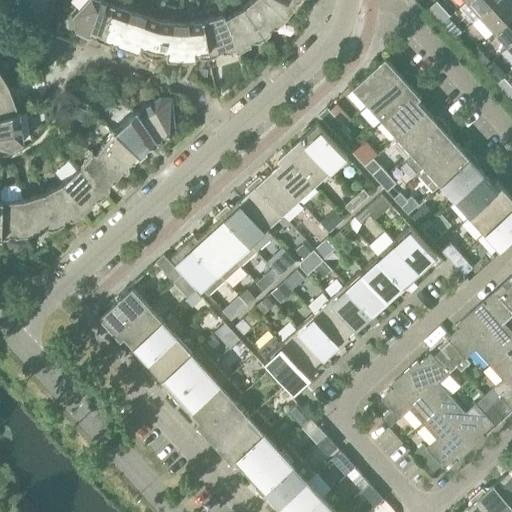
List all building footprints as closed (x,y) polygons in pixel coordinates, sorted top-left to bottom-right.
[(95,36),(101,37),(110,2),(109,2),(104,0),(85,0),(72,15),(74,28),(87,33),(90,31),(93,32),(95,36)] [(249,0),(243,6),(241,7),(263,36),(268,32),(269,28),(272,25),(274,27),(285,17),(266,0),(249,0)] [(297,0),(266,0),(285,17),(293,6),(292,4),(294,1),(297,0)] [(482,14),(497,0),(466,0),(460,6),(474,21),(482,14)] [(511,0),(497,0),(482,14),(495,29),(511,13),(511,0)] [(113,42),(122,45),(137,12),(113,3),(110,2),(101,37),(106,39),(110,38),(113,39),(113,42)] [(236,47),(235,47),(237,51),(249,44),(249,41),(252,40),(257,40),(263,36),(241,7),(224,17),(236,47)] [(143,52),(149,54),(157,19),(137,12),(122,45),(135,49),(137,48),(141,49),(143,52)] [(222,51),(235,47),(236,47),(224,17),(222,13),(203,19),(201,20),(208,55),(214,54),(217,50),(220,49),(222,51)] [(511,13),(495,29),(509,44),(511,41),(511,13)] [(450,18),(441,26),(453,39),(462,31),(450,18)] [(179,22),(157,19),(149,54),(156,55),(160,53),(164,54),(164,56),(179,58),(180,58),(180,22),(179,22)] [(208,55),(201,20),(180,22),(180,58),(193,57),(194,54),(196,54),(202,56),(208,55)] [(478,47),(468,56),(481,70),(491,61),(478,47)] [(354,87),(368,103),(397,77),(389,68),(393,64),(387,57),(354,87)] [(368,103),(383,119),(416,90),(410,83),(406,86),(397,77),(368,103)] [(0,116),(17,111),(7,84),(0,88),(0,116)] [(383,119),(397,135),(427,109),(419,100),(422,97),(416,90),(383,119)] [(134,111),(133,111),(154,141),(158,139),(160,135),(163,133),(166,135),(174,130),(170,97),(160,97),(134,111)] [(328,124),(336,133),(342,127),(352,118),(338,103),(331,109),(328,106),(319,114),(328,124)] [(84,110),(76,106),(71,116),(79,120),(84,110)] [(405,158),(405,159),(445,122),(439,116),(436,119),(427,109),(397,135),(391,141),(406,157),(405,158)] [(22,140),(17,111),(0,116),(0,145),(10,148),(22,140)] [(111,130),(138,154),(145,149),(144,146),(147,144),(151,143),(154,141),(133,111),(112,130),(111,130)] [(314,133),(305,141),(331,170),(347,155),(318,122),(311,129),(314,133)] [(451,129),(445,122),(405,159),(419,175),(456,141),(448,132),(451,129)] [(357,143),(342,127),(336,133),(345,143),(351,149),(357,143)] [(138,154),(111,130),(95,152),(94,153),(121,170),(125,172),(128,168),(128,164),(130,161),(133,162),(138,154)] [(292,145),(285,152),(315,185),(331,170),(305,141),(296,149),(292,145)] [(465,151),(456,141),(419,175),(433,191),(441,184),(442,184),(475,155),(468,148),(465,151)] [(78,167),(77,168),(103,193),(104,193),(108,187),(108,183),(110,180),(113,181),(121,170),(94,153),(95,152),(91,150),(78,167)] [(282,161),(272,170),(299,199),(315,185),(285,152),(279,158),(282,161)] [(480,161),(475,155),(442,184),(455,199),(485,173),(477,164),(480,161)] [(365,165),(380,181),(389,173),(374,157),(365,165)] [(103,193),(77,168),(61,182),(82,212),(92,203),(92,200),(94,198),(99,197),(103,193)] [(260,175),(253,181),(283,214),(299,199),(272,170),(263,178),(260,175)] [(397,182),(389,173),(380,181),(388,190),(397,182)] [(493,183),(485,173),(455,199),(471,216),(503,187),(497,180),(493,183)] [(250,190),(240,200),(266,229),(267,228),(283,214),(253,181),(247,187),(250,190)] [(69,219),(82,212),(61,182),(43,191),(42,192),(56,226),(62,223),(64,219),(67,217),(69,219)] [(3,185),(0,189),(0,236),(6,236),(9,233),(13,233),(14,235),(29,234),(22,198),(20,188),(15,184),(3,185)] [(509,193),(503,187),(471,216),(485,232),(511,206),(511,203),(505,197),(509,193)] [(370,194),(364,188),(355,196),(360,203),(370,194)] [(394,197),(403,206),(409,200),(401,191),(394,197)] [(42,192),(22,198),(29,234),(42,230),(42,227),(45,226),(49,228),(56,226),(42,192)] [(365,208),(371,214),(375,219),(391,204),(382,193),(365,208)] [(351,211),(360,203),(355,196),(345,205),(351,211)] [(228,204),(221,210),(251,243),(258,251),(274,236),(267,228),(266,229),(240,200),(231,208),(228,204)] [(425,203),(412,216),(423,228),(426,226),(423,223),(435,214),(425,203)] [(511,206),(485,232),(499,248),(511,236),(511,206)] [(344,219),(344,218),(335,208),(320,222),(330,232),(344,219)] [(362,222),(371,214),(365,208),(356,216),(362,222)] [(218,219),(208,228),(234,257),(235,257),(242,265),(258,251),(251,243),(221,210),(215,216),(218,219)] [(432,221),(423,229),(434,241),(443,233),(432,221)] [(411,224),(394,240),(421,269),(430,260),(433,264),(440,257),(411,224)] [(196,233),(189,239),(218,272),(219,272),(226,279),(242,265),(235,257),(234,257),(208,228),(199,236),(196,233)] [(349,240),(340,230),(333,236),(342,246),(349,240)] [(219,272),(218,272),(189,239),(183,245),(186,248),(176,258),(209,294),(226,279),(219,272)] [(394,240),(378,254),(407,287),(414,281),(411,278),(421,269),(394,240)] [(452,261),(459,255),(461,253),(450,241),(441,249),(452,261)] [(302,257),(312,249),(306,243),(296,251),(302,257)] [(314,249),(313,250),(301,261),(301,265),(308,274),(324,259),(322,256),(314,249)] [(473,267),(461,253),(459,255),(452,261),(464,275),(473,267)] [(378,254),(362,269),(389,298),(398,289),(401,292),(407,287),(378,254)] [(175,280),(181,275),(164,256),(158,261),(175,280)] [(274,267),(264,277),(270,284),(281,274),(274,267)] [(297,268),(284,280),(292,289),(298,283),(305,277),(298,269),(297,268)] [(362,269),(346,283),(375,316),(382,310),(379,307),(389,298),(362,269)] [(181,288),(188,281),(183,274),(175,281),(181,288)] [(293,291),(284,282),(274,292),(282,301),(293,291)] [(346,283),(329,298),(356,327),(366,318),(369,322),(375,316),(346,283)] [(253,300),(262,291),(255,284),(249,290),(246,292),(253,300)] [(101,317),(110,327),(116,333),(149,303),(134,287),(101,317)] [(247,288),(240,295),(248,304),(253,300),(246,292),(249,290),(247,288)] [(483,300),(470,312),(504,350),(511,342),(511,329),(505,322),(511,315),(511,292),(507,288),(499,295),(497,293),(486,303),(483,300)] [(203,296),(196,289),(186,298),(193,305),(203,296)] [(267,296),(262,300),(270,308),(275,304),(267,296)] [(329,298),(314,312),(343,345),(350,339),(347,335),(356,327),(329,298)] [(125,336),(134,346),(163,319),(149,303),(116,333),(122,339),(125,336)] [(232,319),(240,311),(238,309),(226,308),(224,310),(232,319)] [(314,312),(297,327),(324,357),(334,347),(337,351),(343,345),(314,312)] [(489,363),(504,350),(470,312),(456,325),(458,327),(448,337),(450,340),(442,348),(458,365),(462,370),(471,361),(467,357),(476,348),(489,363)] [(243,317),(236,324),(244,333),(252,326),(243,317)] [(178,335),(163,319),(134,346),(143,355),(139,358),(145,365),(178,335)] [(225,323),(217,330),(223,337),(231,330),(225,323)] [(315,365),(324,357),(297,327),(282,341),(281,342),(311,375),(318,368),(315,365)] [(311,375),(281,342),(282,341),(275,334),(259,349),(265,356),(291,385),(302,376),(305,379),(311,375)] [(192,351),(178,335),(145,365),(151,371),(154,368),(163,378),(192,351)] [(193,352),(192,351),(163,378),(172,388),(168,390),(174,397),(214,361),(200,345),(193,352)] [(420,362),(418,359),(404,372),(438,410),(453,396),(439,382),(458,365),(442,348),(434,355),(431,352),(420,362)] [(511,358),(504,350),(489,363),(503,378),(485,395),(492,403),(500,395),(511,407),(511,406),(511,358)] [(229,376),(214,361),(174,397),(180,403),(183,400),(192,410),(229,376)] [(424,423),(438,410),(404,372),(390,384),(393,387),(382,397),(393,409),(385,416),(392,424),(400,417),(410,408),(424,423)] [(203,429),(236,400),(236,399),(243,393),(229,376),(192,410),(200,419),(197,422),(203,429)] [(471,448),(486,435),(484,432),(495,422),(484,410),(492,403),(485,395),(466,411),(453,396),(438,410),(471,448)] [(217,445),(221,442),(250,415),(236,400),(203,429),(217,445)] [(304,410),(297,402),(289,409),(296,417),(304,410)] [(471,448),(438,410),(424,423),(437,437),(427,446),(424,443),(415,451),(434,471),(442,463),(445,467),(456,457),(459,460),(471,448)] [(250,415),(221,442),(217,445),(232,461),(265,432),(250,415)] [(326,434),(319,426),(310,434),(317,442),(326,434)] [(280,448),(279,447),(265,432),(232,461),(238,467),(241,464),(251,475),(280,448)] [(338,447),(327,435),(318,443),(329,455),(338,447)] [(287,441),(279,447),(280,448),(251,475),(258,483),(255,486),(262,494),(302,457),(287,441)] [(350,460),(341,450),(333,457),(343,467),(350,460)] [(270,496),(279,506),(317,471),(315,473),(302,457),(262,494),(267,499),(270,496)] [(511,500),(511,467),(509,464),(502,470),(505,473),(495,482),(511,500)] [(317,471),(279,506),(284,511),(304,511),(323,496),(323,495),(332,487),(317,471)] [(370,482),(365,476),(357,483),(363,489),(370,482)] [(477,493),(493,511),(511,511),(511,500),(495,482),(486,490),(483,487),(477,493)] [(473,502),(463,511),(493,511),(477,493),(470,499),(473,502)] [(337,511),(338,511),(323,496),(304,511),(337,511)]
